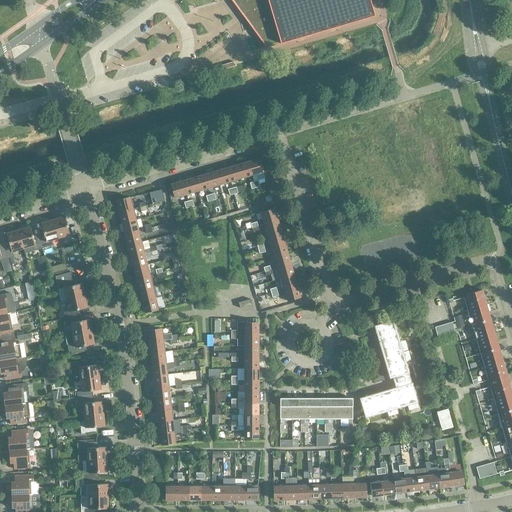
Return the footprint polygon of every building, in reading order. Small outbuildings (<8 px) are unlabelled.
[(267,0),(280,44),(374,16),(369,0),(267,0)] [(205,70),(206,75),(237,66),(236,65),(233,62),(205,70)] [(358,128),(317,139),(334,203),(360,196),(359,190),(368,188),(370,197),(383,194),(382,189),(409,182),(395,130),(361,139),(358,128)] [(292,151),(296,165),(304,163),(301,149),(292,151)] [(263,173),(259,159),(248,162),(252,176),(263,173)] [(241,179),(252,176),(248,162),(237,166),(241,179)] [(230,183),(241,179),(237,166),(226,169),(230,183)] [(219,186),(230,183),(226,169),(215,172),(219,186)] [(208,189),(219,186),(215,172),(204,175),(208,189)] [(197,192),(208,189),(204,175),(193,178),(197,192)] [(186,195),(197,192),(193,178),(182,182),(186,195)] [(175,199),(186,195),(182,182),(171,185),(175,199)] [(134,209),(131,197),(117,201),(120,212),(134,209)] [(120,212),(123,224),(136,220),(134,209),(120,212)] [(260,213),(264,224),(277,220),(274,209),(260,213)] [(64,216),(52,220),(58,239),(70,235),(64,216)] [(52,240),(58,239),(52,220),(41,223),(43,232),(38,233),(42,248),(53,245),(52,240)] [(123,224),(125,234),(139,231),(136,220),(123,224)] [(264,224),(267,235),(281,231),(277,220),(264,224)] [(42,248),(38,233),(32,235),(30,227),(18,230),(24,249),(29,247),(31,252),(42,248)] [(9,242),(3,244),(8,259),(14,257),(12,252),(24,249),(18,230),(6,233),(9,242)] [(139,231),(125,234),(128,246),(142,242),(139,231)] [(281,231),(267,235),(270,246),(284,242),(281,231)] [(128,246),(131,257),(145,253),(144,249),(142,242),(128,246)] [(270,246),(273,257),(287,253),(284,242),(270,246)] [(145,253),(131,257),(134,268),(148,265),(146,257),(145,253)] [(273,257),(276,268),(290,264),(287,253),(273,257)] [(77,261),(66,265),(67,270),(79,267),(77,261)] [(290,264),(276,268),(280,279),(293,275),(290,264)] [(134,268),(137,279),(150,276),(148,265),(134,268)] [(280,279),(283,290),(297,286),(293,275),(280,279)] [(139,290),(153,287),(150,276),(137,279),(139,290)] [(63,288),(66,300),(85,296),(82,284),(73,285),(72,280),(57,283),(58,289),(63,288)] [(297,286),(283,290),(286,301),(300,297),(297,286)] [(139,290),(142,301),(156,298),(153,287),(139,290)] [(472,295),(471,293),(466,295),(467,297),(463,298),(467,310),(486,305),(482,290),(474,292),(475,295),(472,295)] [(0,315),(10,313),(15,312),(11,293),(5,294),(5,295),(0,295),(0,315)] [(85,296),(66,300),(68,311),(63,312),(65,318),(80,315),(79,310),(87,308),(85,296)] [(142,301),(145,313),(159,309),(156,298),(142,301)] [(238,303),(240,308),(252,305),(250,299),(238,303)] [(467,310),(471,325),(488,320),(486,313),(488,313),(486,305),(467,310)] [(10,313),(0,315),(0,329),(1,335),(13,332),(9,314),(10,314),(10,313)] [(71,324),(73,335),(92,332),(90,320),(81,321),(80,315),(65,318),(66,325),(71,324)] [(461,315),(454,318),(457,328),(464,326),(461,315)] [(424,326),(422,321),(421,316),(410,320),(409,320),(412,330),(424,326)] [(392,378),(395,388),(359,398),(365,418),(418,403),(412,383),(411,383),(408,373),(409,373),(394,320),(374,326),(389,379),(392,378)] [(475,339),(495,334),(492,326),(490,327),(488,320),(471,325),(475,339)] [(452,322),(446,324),(450,335),(455,334),(452,322)] [(243,323),(243,335),(258,335),(258,323),(243,323)] [(446,324),(440,326),(444,337),(450,335),(446,324)] [(444,337),(440,326),(435,327),(438,339),(444,337)] [(164,341),(170,340),(173,340),(173,333),(165,334),(164,329),(148,330),(150,342),(164,341)] [(92,332),(73,335),(75,347),(70,348),(71,354),(87,351),(86,345),(94,344),(92,332)] [(475,339),(480,354),(496,349),(494,342),(497,341),(495,334),(475,339)] [(258,346),(258,335),(243,335),(243,346),(258,346)] [(0,341),(0,361),(23,357),(26,357),(24,343),(16,344),(15,339),(0,341)] [(53,340),(45,342),(46,349),(55,348),(53,340)] [(150,342),(151,354),(165,352),(164,341),(150,342)] [(243,346),(243,357),(258,357),(258,346),(243,346)] [(496,349),(480,354),(484,368),(503,362),(501,355),(498,355),(496,349)] [(151,354),(152,365),(167,363),(165,352),(151,354)] [(25,367),(23,357),(0,361),(0,371),(0,374),(4,374),(5,380),(21,377),(20,371),(22,371),(24,369),(25,367)] [(258,357),(243,357),(243,369),(258,369),(258,357)] [(79,374),(80,380),(99,377),(98,365),(89,366),(88,360),(67,363),(67,369),(73,369),(74,374),(79,374)] [(484,368),(488,381),(507,375),(503,362),(484,368)] [(167,363),(152,365),(154,376),(168,375),(167,363)] [(214,369),(212,369),(208,369),(208,376),(208,378),(214,378),(219,377),(219,369),(214,369)] [(243,369),(243,380),(258,380),(258,369),(243,369)] [(154,376),(155,388),(169,386),(168,375),(154,376)] [(101,389),(99,377),(80,380),(82,391),(77,392),(77,398),(93,396),(92,390),(101,389)] [(243,380),(243,392),(258,392),(258,380),(243,380)] [(489,387),(493,400),(511,394),(511,393),(509,381),(489,387)] [(3,393),(5,406),(29,403),(27,384),(10,386),(10,392),(3,393)] [(169,386),(155,388),(156,399),(171,398),(169,386)] [(452,388),(444,389),(445,397),(453,396),(452,388)] [(243,392),(244,403),(258,403),(258,392),(243,392)] [(511,394),(493,400),(497,414),(511,409),(511,394)] [(83,404),(84,415),(103,414),(102,401),(94,402),(93,396),(77,398),(78,404),(83,404)] [(175,397),(171,398),(156,399),(158,411),(172,409),(171,403),(176,403),(175,397)] [(280,419),(292,419),(292,398),(280,398),(280,419)] [(292,419),(304,419),(304,398),(292,398),(292,419)] [(304,419),(316,419),(316,398),(304,398),(304,419)] [(316,419),(328,419),(328,398),(316,398),(316,419)] [(328,419),(340,419),(340,398),(328,398),(328,419)] [(340,419),(352,419),(352,398),(340,398),(340,419)] [(32,403),(29,403),(5,406),(6,419),(10,418),(10,425),(27,423),(26,417),(30,417),(33,414),(32,403)] [(244,403),(244,415),(258,415),(258,403),(244,403)] [(454,428),(449,408),(439,411),(445,431),(454,428)] [(172,409),(158,411),(159,422),(173,420),(172,409)] [(511,409),(497,414),(502,428),(511,425),(511,409)] [(103,414),(84,415),(84,422),(80,422),(81,434),(96,433),(96,427),(105,426),(103,414)] [(244,415),(244,426),(258,426),(258,415),(244,415)] [(159,422),(160,433),(175,431),(173,420),(159,422)] [(511,425),(502,428),(506,443),(511,441),(511,425)] [(258,438),(258,426),(244,426),(244,438),(258,438)] [(358,430),(360,436),(369,433),(368,427),(358,430)] [(15,431),(15,437),(8,437),(9,450),(30,449),(32,446),(32,441),(29,438),(29,437),(28,437),(27,430),(15,431)] [(175,431),(160,433),(162,445),(176,443),(175,431)] [(82,461),(107,459),(106,447),(97,448),(97,442),(87,442),(87,440),(77,441),(77,449),(79,449),(82,451),(82,461)] [(444,440),(434,441),(435,450),(441,450),(441,447),(445,446),(444,440)] [(399,445),(389,446),(390,454),(399,453),(399,445)] [(17,463),(18,468),(18,469),(30,468),(29,449),(30,449),(9,450),(10,463),(17,463)] [(83,479),(99,478),(99,472),(107,472),(107,459),(82,461),(83,472),(83,479)] [(497,474),(493,462),(487,464),(491,476),(497,474)] [(487,464),(482,466),(485,477),(491,476),(487,464)] [(438,469),(438,473),(440,487),(451,486),(450,471),(449,465),(445,466),(445,468),(438,469)] [(479,479),(485,477),(482,466),(476,467),(479,479)] [(404,471),(404,477),(406,492),(418,490),(416,476),(415,469),(408,470),(408,471),(404,471)] [(450,471),(451,486),(463,484),(461,470),(450,471)] [(429,489),(440,487),(438,473),(427,474),(429,489)] [(418,490),(429,489),(427,474),(416,476),(418,490)] [(11,482),(11,495),(32,495),(32,494),(31,494),(31,482),(33,482),(33,475),(18,476),(18,482),(11,482)] [(395,493),(406,492),(404,477),(393,479),(395,493)] [(76,487),(81,487),(81,497),(88,497),(108,496),(108,484),(99,484),(99,478),(83,479),(76,479),(76,487)] [(308,478),(308,484),(309,499),(320,498),(319,484),(319,478),(312,478),(308,478)] [(384,495),(395,493),(393,479),(382,480),(384,495)] [(372,496),(384,495),(382,480),(370,482),(372,496)] [(365,482),(354,483),(354,497),(366,497),(365,482)] [(331,498),(343,498),(342,483),(331,484),(331,498)] [(343,498),(354,497),(354,483),(342,483),(343,498)] [(297,499),(309,499),(308,484),(297,485),(297,499)] [(320,498),(331,498),(331,484),(319,484),(320,498)] [(178,500),(178,485),(166,485),(166,500),(178,500)] [(178,500),(189,500),(189,485),(178,485),(178,500)] [(189,500),(200,500),(200,485),(189,485),(189,500)] [(200,500),(212,500),(212,485),(200,485),(200,500)] [(223,485),(212,485),(212,500),(223,500),(223,485)] [(223,500),(235,500),(235,485),(223,485),(223,500)] [(235,500),(246,500),(246,485),(235,485),(235,500)] [(258,485),(246,485),(246,500),(258,500),(258,485)] [(274,500),(286,499),(285,485),(273,485),(274,500)] [(297,485),(285,485),(286,499),(297,499),(297,485)] [(32,495),(11,495),(12,508),(19,508),(19,511),(31,511),(31,495),(32,495)] [(80,511),(99,511),(99,509),(108,509),(108,496),(88,497),(81,497),(80,511)]
